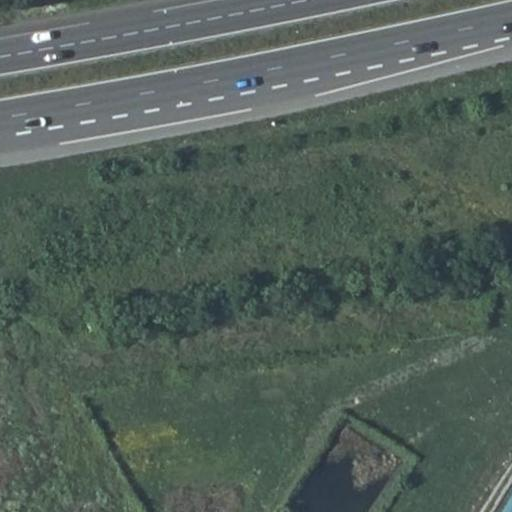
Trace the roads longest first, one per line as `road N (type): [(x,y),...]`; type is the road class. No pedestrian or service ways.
road 1 (trunk): [(0,118),(511,18)]
road 2 (trunk): [(309,0),(0,57)]
